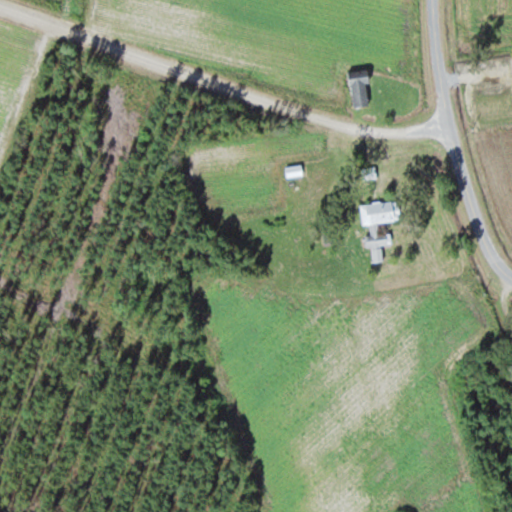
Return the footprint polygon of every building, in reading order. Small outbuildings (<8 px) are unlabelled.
[(370,106),(370,70),(352,70),(352,106),(370,106)] [(309,207),(306,182),(305,182),(304,164),(287,165),(289,185),(293,184),(295,208),(309,207)] [(400,221),(400,201),(364,201),(364,221),(400,221)] [(392,242),(392,233),(373,234),(375,261),(384,261),(383,243),(392,242)] [(478,365),(471,347),(449,355),(456,374),(478,365)]
